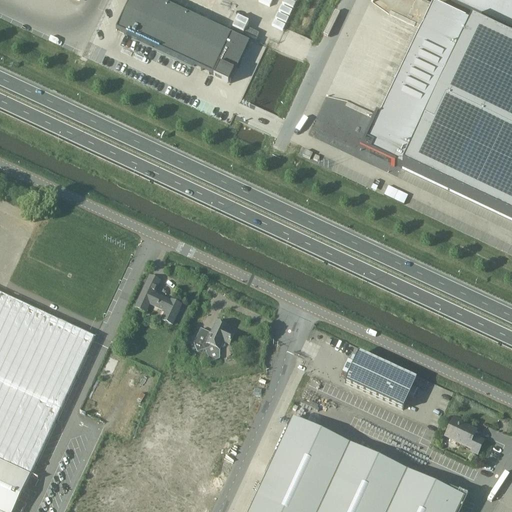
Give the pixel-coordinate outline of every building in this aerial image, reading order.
[(230,84),(249,44),(155,0),(129,0),(115,30),(230,84)] [(177,0),(177,1),(210,17),(218,0),(177,0)] [(267,0),(264,8),(275,13),(280,0),(267,0)] [(283,0),(278,14),(290,18),(297,0),(283,0)] [(511,0),(452,0),(450,6),(511,34),(511,0)] [(375,121),(365,143),(371,145),(372,146),(372,147),(369,153),(376,157),(391,164),(391,165),(392,166),(393,164),(400,168),(511,220),(511,43),(442,10),(432,6),(423,26),(421,30),(379,118),(376,116),(374,119),(376,120),(375,121)] [(237,115),(235,121),(244,124),(246,118),(237,115)] [(385,194),(405,203),(409,195),(389,185),(385,194)] [(170,302),(160,297),(160,298),(159,299),(153,296),(160,282),(159,281),(158,282),(150,278),(151,277),(149,277),(135,308),(145,313),(149,304),(165,312),(162,321),(172,325),(181,306),(171,301),(170,302)] [(0,463),(30,477),(94,339),(0,294),(0,463)] [(229,328),(216,322),(211,334),(210,334),(206,332),(205,332),(201,330),(200,329),(194,344),(197,353),(206,350),(211,363),(219,360),(219,350),(223,342),(229,345),(234,335),(227,332),(229,328)] [(348,364),(342,377),(346,380),(344,384),(403,411),(416,382),(358,355),(353,366),(348,364)] [(107,356),(100,371),(111,376),(118,361),(107,356)] [(477,455),(483,442),(482,442),(478,440),(478,439),(473,437),(476,432),(460,425),(461,423),(453,419),(445,437),(472,450),(471,452),(477,455)] [(292,420),(249,511),(458,511),(464,500),(435,487),(331,439),(311,429),(292,420)] [(0,511),(13,511),(30,477),(0,463),(0,511)]
